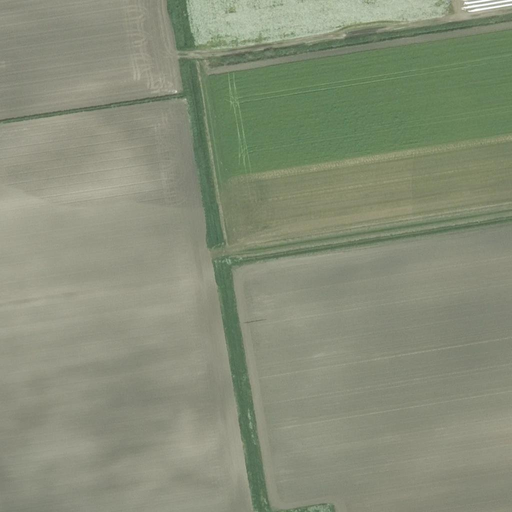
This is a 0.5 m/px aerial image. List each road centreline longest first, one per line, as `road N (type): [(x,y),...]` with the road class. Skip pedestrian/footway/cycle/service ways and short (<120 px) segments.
road 1 (track): [(511,11),(192,59)]
road 2 (track): [(230,254),(511,211)]
